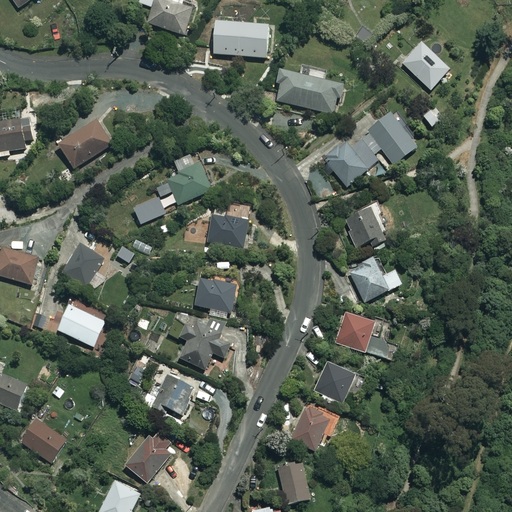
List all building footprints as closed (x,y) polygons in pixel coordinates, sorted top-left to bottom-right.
[(13,0),(19,9),(33,0),(34,0),(37,3),(42,0),(13,0)] [(184,0),(140,0),(139,3),(153,8),(148,23),(185,35),(193,8),(183,5),(184,0)] [(271,28),(218,25),(216,59),(269,62),(271,28)] [(447,72),(420,47),(402,66),(430,91),(447,72)] [(329,80),(330,76),(299,69),(299,72),(280,68),(277,83),(281,84),(277,101),(334,114),(338,96),(341,97),(344,84),(329,80)] [(21,119),(20,110),(1,113),(2,122),(0,122),(0,157),(10,155),(10,151),(26,148),(25,142),(34,140),(31,118),(21,119)] [(362,140),(374,155),(382,149),(394,165),(418,146),(390,111),(368,130),(370,133),(362,140)] [(114,145),(98,119),(59,143),(75,169),(114,145)] [(374,155),(362,140),(352,147),(345,139),(323,157),(347,187),(379,161),(374,155)] [(213,191),(200,162),(193,165),(188,155),(174,161),(180,174),(167,180),(179,206),(213,191)] [(228,207),(213,205),(208,243),(246,248),(250,219),(227,216),(228,207)] [(387,240),(370,205),(347,217),(352,227),(346,230),(354,247),(369,240),(372,247),(387,240)] [(12,248),(4,246),(0,259),(0,276),(32,285),(39,258),(21,253),(23,247),(13,244),(12,248)] [(107,259),(82,244),(64,274),(89,289),(107,259)] [(380,267),(373,253),(346,266),(365,302),(403,283),(392,261),(380,267)] [(231,282),(232,276),(214,272),(212,279),(201,277),(195,305),(232,313),(238,284),(231,282)] [(107,321),(70,305),(58,330),(95,347),(107,321)] [(337,343),(387,358),(390,348),(388,347),(390,341),(370,336),(375,320),(346,312),(337,343)] [(195,326),(176,318),(169,332),(188,341),(180,358),(205,370),(213,352),(224,357),(230,343),(219,338),(222,331),(198,320),(195,326)] [(357,374),(328,360),(314,390),(344,403),(357,374)] [(27,384),(0,373),(0,403),(9,407),(5,417),(13,420),(27,384)] [(196,386),(168,374),(158,397),(148,393),(144,402),(166,412),(168,407),(183,414),(196,386)] [(332,415),(308,404),(292,439),(316,450),(332,415)] [(67,439),(36,419),(21,442),(52,462),(67,439)] [(178,444),(159,429),(153,437),(148,434),(125,465),(149,483),(178,444)] [(310,498),(302,462),(278,467),(287,504),(310,498)] [(131,511),(141,493),(116,480),(99,511),(131,511)]
